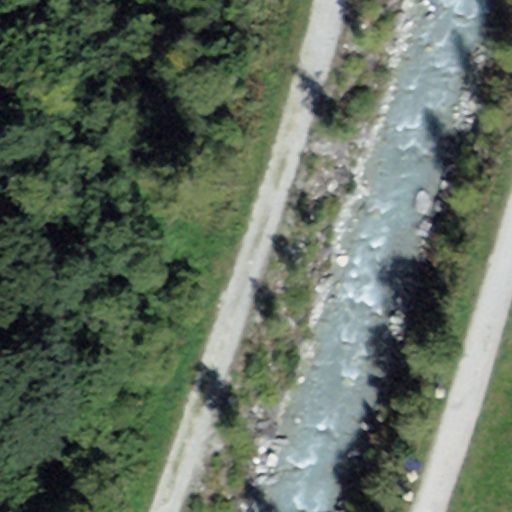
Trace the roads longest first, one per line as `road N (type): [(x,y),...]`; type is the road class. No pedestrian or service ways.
road 1 (track): [(330,0),(165,511)]
road 2 (track): [(511,250),(424,511)]
